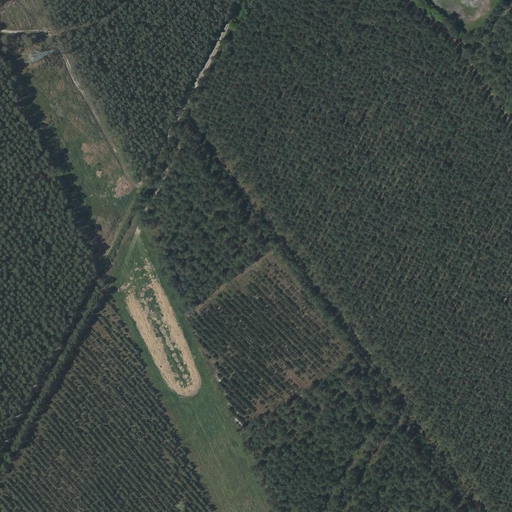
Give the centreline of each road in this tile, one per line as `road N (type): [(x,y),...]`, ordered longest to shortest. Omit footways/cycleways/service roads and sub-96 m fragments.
road 1 (track): [(0,462),(245,0)]
road 2 (track): [(422,0),(463,34),(511,109)]
